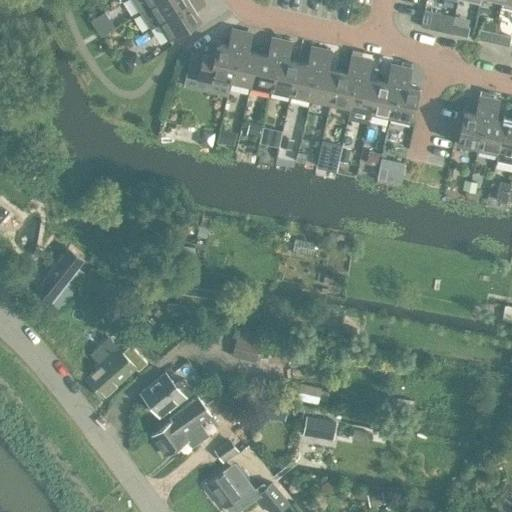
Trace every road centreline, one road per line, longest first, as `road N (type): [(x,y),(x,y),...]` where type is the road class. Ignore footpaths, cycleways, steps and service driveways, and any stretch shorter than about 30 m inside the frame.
road 1 (unclassified): [(154,511),(33,350),(0,322)]
road 2 (residential): [(375,41),(257,16),(235,0)]
road 3 (residential): [(511,84),(375,41)]
